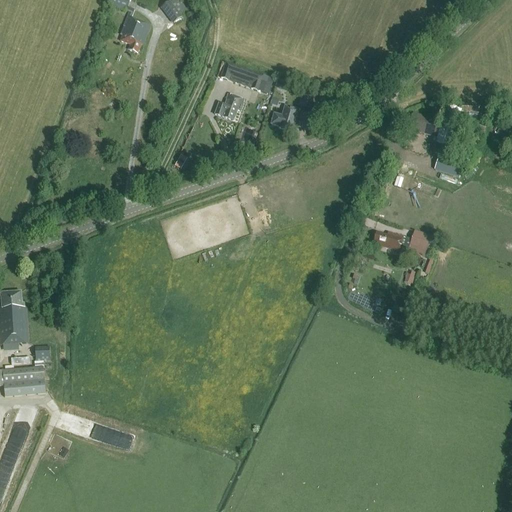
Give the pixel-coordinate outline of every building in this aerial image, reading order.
[(143,46),(151,27),(131,19),(134,11),(127,8),(130,0),(113,0),(111,6),(126,11),(129,13),(120,36),(122,37),(120,42),(130,46),(128,51),(137,55),(141,45),(143,46)] [(161,9),(173,24),(182,18),(181,17),(184,8),(183,6),(180,3),(178,1),(174,1),(171,3),(170,2),(161,9)] [(265,77),(226,64),(221,79),(259,92),(265,77)] [(321,98),(302,93),(299,107),(318,112),(321,98)] [(240,112),(244,101),(228,96),(225,106),(219,104),(215,116),(234,122),(237,111),(240,112)] [(280,101),(272,99),(270,105),(278,107),(280,101)] [(271,125),(279,127),(279,129),(293,133),(299,111),(285,107),(282,117),(274,114),(271,125)] [(442,120),(452,124),(458,125),(462,112),(446,107),(442,120)] [(452,124),(442,120),(439,130),(436,129),(438,122),(413,114),(408,130),(433,138),(434,138),(437,139),(436,142),(446,145),(452,124)] [(506,127),(510,129),(511,123),(491,116),(489,121),(493,123),(496,126),(499,128),(504,128),(506,127)] [(484,133),(486,128),(475,125),(465,122),(464,126),(473,129),(484,133)] [(468,167),(470,161),(456,156),(454,162),(468,167)] [(438,158),(434,171),(459,179),(463,167),(438,158)] [(395,172),(391,193),(398,194),(402,173),(395,172)] [(401,246),(409,249),(408,253),(424,258),(426,251),(427,252),(429,244),(435,246),(437,240),(431,238),(414,232),(411,242),(402,240),(403,238),(388,234),(387,237),(376,233),(374,242),(377,243),(377,246),(399,253),(401,246)] [(365,273),(369,258),(361,256),(357,270),(365,273)] [(412,285),(415,277),(416,273),(412,272),(410,276),(407,275),(405,283),(412,285)] [(0,340),(0,346),(29,344),(26,308),(24,308),(24,304),(22,304),(21,293),(1,294),(2,310),(0,309),(0,340)] [(421,299),(418,312),(425,314),(429,301),(421,299)] [(51,362),(50,346),(35,347),(36,363),(51,362)] [(43,368),(3,371),(6,399),(46,395),(43,368)]
